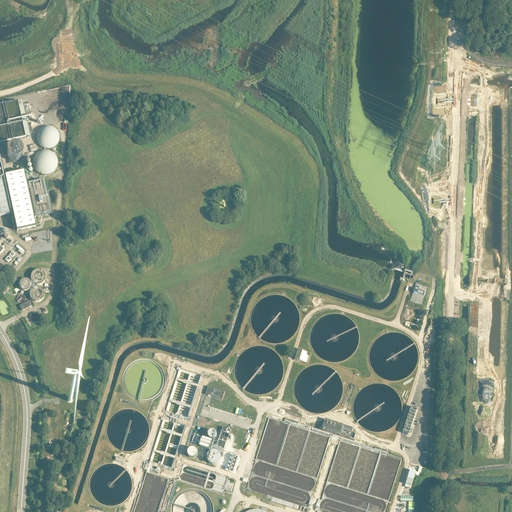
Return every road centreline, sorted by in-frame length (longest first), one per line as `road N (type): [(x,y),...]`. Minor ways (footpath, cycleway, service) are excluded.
road 1 (unclassified): [(443,511),(463,0)]
road 2 (unclassified): [(20,511),(25,393),(0,332)]
